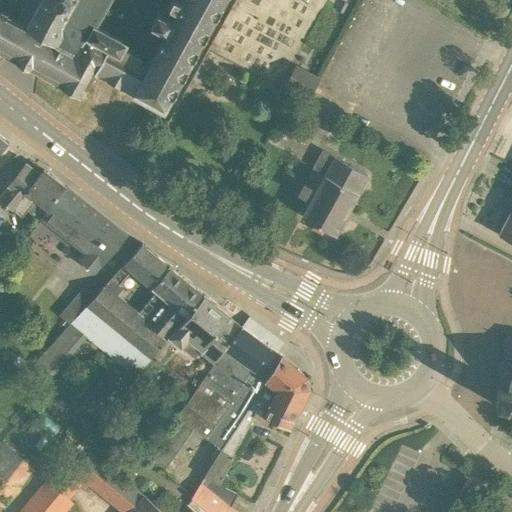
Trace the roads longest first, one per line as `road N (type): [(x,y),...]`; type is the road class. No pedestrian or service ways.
road 1 (secondary): [(202,249),(0,98)]
road 2 (secondary): [(356,315),(202,249)]
road 3 (secondary): [(202,249),(341,340)]
road 4 (primary): [(416,316),(462,165)]
road 5 (primary): [(462,165),(389,304)]
road 6 (primary): [(350,378),(283,511)]
road 7 (primary): [(296,511),(375,393)]
road 8 (residential): [(418,381),(511,468)]
